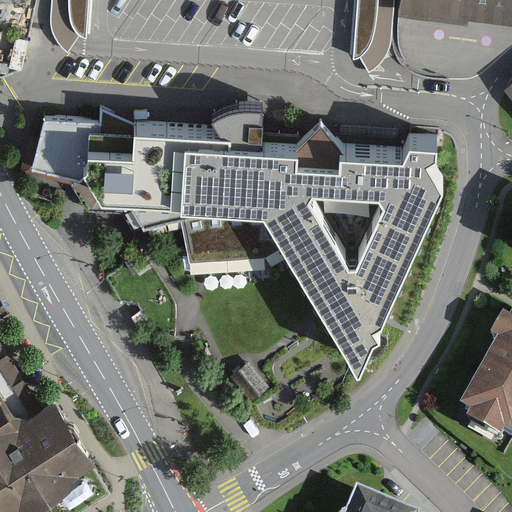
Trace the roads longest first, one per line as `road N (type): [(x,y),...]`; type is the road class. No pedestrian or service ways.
road 1 (secondary): [(0,193),(177,511)]
road 2 (residential): [(484,156),(450,296),(419,359),(363,413)]
road 3 (residential): [(363,413),(208,511)]
road 4 (residential): [(363,413),(460,511)]
